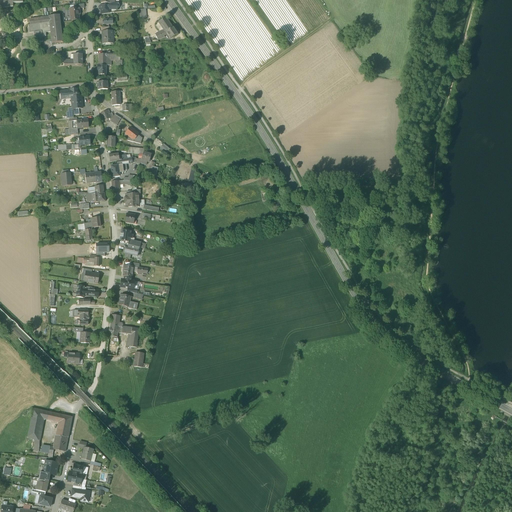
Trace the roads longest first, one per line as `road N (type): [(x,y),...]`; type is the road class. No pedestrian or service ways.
road 1 (secondary): [(168,0),(275,155),(365,312),(411,356),(511,411)]
road 2 (residential): [(91,92),(115,258),(87,394)]
road 3 (track): [(433,184),(298,196)]
road 4 (residential): [(87,394),(75,408),(52,511)]
road 5 (track): [(232,89),(330,19)]
